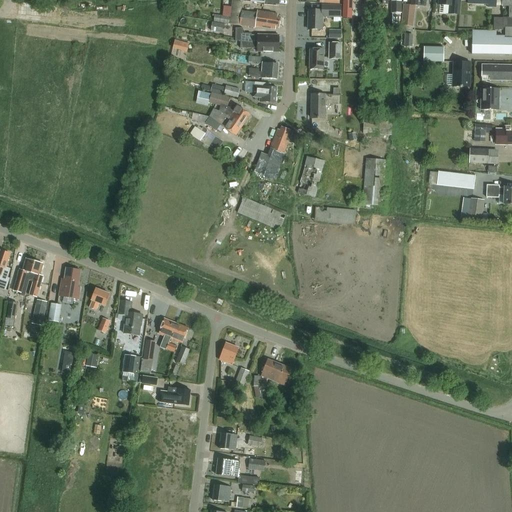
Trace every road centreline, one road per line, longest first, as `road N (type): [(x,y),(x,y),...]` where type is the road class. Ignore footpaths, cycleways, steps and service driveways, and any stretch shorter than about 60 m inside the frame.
road 1 (residential): [(508,418),(215,316)]
road 2 (residential): [(215,316),(0,229)]
road 3 (residential): [(192,511),(215,316)]
road 4 (residential): [(256,153),(286,98),(291,0)]
